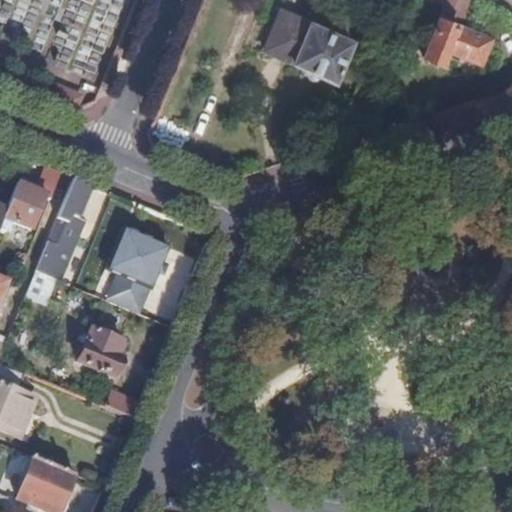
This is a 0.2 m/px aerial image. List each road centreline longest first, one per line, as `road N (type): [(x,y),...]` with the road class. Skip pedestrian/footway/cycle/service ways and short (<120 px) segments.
road 1 (residential): [(511,120),(282,197),(250,221)]
road 2 (tertiary): [(160,443),(229,481),(388,511)]
road 3 (tertiary): [(250,221),(160,443)]
road 4 (residential): [(171,0),(106,160)]
road 5 (tertiary): [(106,160),(250,221)]
